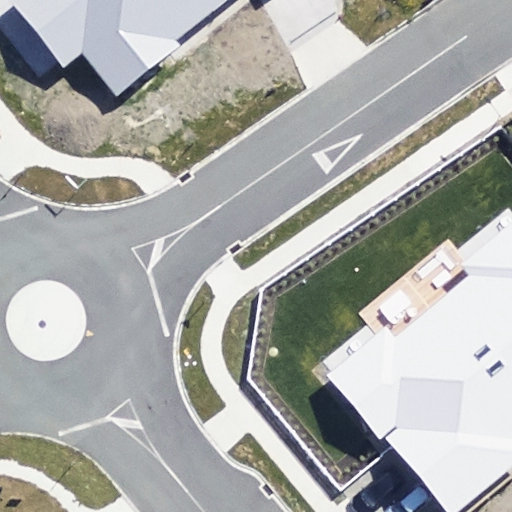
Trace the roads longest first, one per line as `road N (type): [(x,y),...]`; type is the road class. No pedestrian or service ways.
road 1 (residential): [(118,270),(511,6)]
road 2 (residential): [(207,511),(104,383)]
road 3 (residential): [(0,249),(59,234),(102,253),(118,270)]
road 4 (residential): [(118,270),(133,329),(104,383)]
